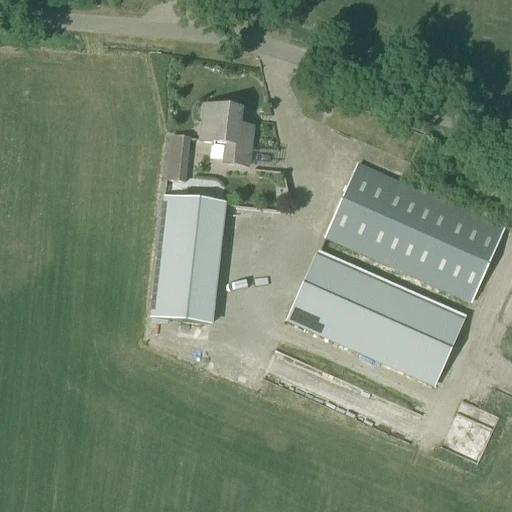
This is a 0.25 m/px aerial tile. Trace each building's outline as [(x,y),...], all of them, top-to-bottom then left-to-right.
[(223,165),(224,166),(246,168),(251,128),(237,127),(238,115),(204,110),(200,143),(212,145),(225,146),(223,165)] [(167,176),(185,178),(190,134),(172,132),(167,176)] [(471,306),(504,231),(356,166),(323,241),(471,306)] [(220,246),(225,206),(161,199),(157,239),(220,246)] [(433,391),(465,320),(315,255),(284,325),(433,391)]
